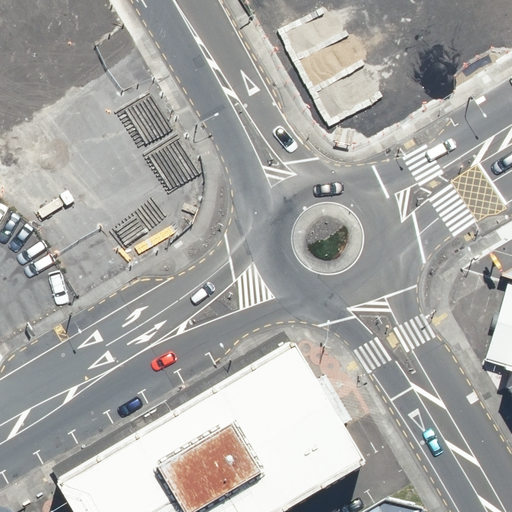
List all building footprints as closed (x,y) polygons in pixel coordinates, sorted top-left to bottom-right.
[(0,0),(0,110),(6,121),(135,46),(108,0),(0,0)] [(35,118),(0,137),(0,180),(5,189),(58,159),(35,118)] [(511,285),(511,271),(498,281),(511,285)] [(511,285),(491,360),(511,366),(511,285)] [(285,511),(371,462),(347,423),(356,419),(330,374),(321,379),(297,339),(296,339),(59,477),(79,511),(285,511)] [(511,370),(504,368),(503,372),(509,374),(504,389),(511,401),(511,370)]
